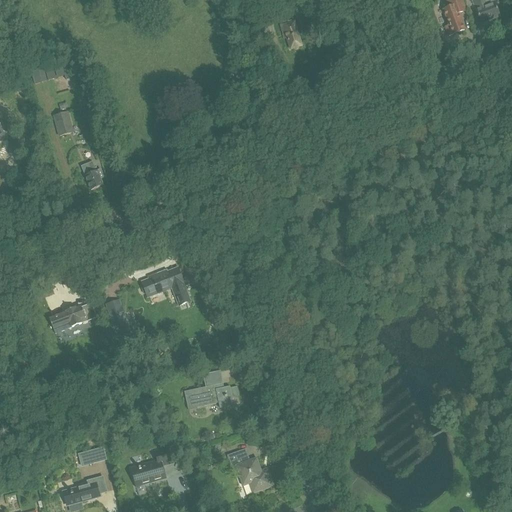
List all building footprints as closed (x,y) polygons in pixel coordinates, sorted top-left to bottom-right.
[(445,28),(448,36),(465,30),(461,19),(462,19),(460,13),(466,11),(462,0),(447,0),(449,8),(444,10),(449,26),(445,28)] [(475,0),(473,1),(481,24),(500,17),(494,2),(493,0),(475,0)] [(286,38),(290,50),(302,46),(295,22),(294,23),(292,21),(288,23),(287,25),(285,18),(280,19),(282,26),(281,26),(284,39),(286,38)] [(255,21),(249,23),(251,30),(257,28),(255,21)] [(70,77),(43,87),(47,99),(75,89),(77,95),(84,93),(80,82),(73,84),(70,77)] [(250,83),(245,85),(245,87),(252,109),(263,106),(255,82),(250,83)] [(265,106),(268,117),(278,114),(275,103),(265,106)] [(55,123),(59,137),(67,135),(75,133),(69,112),(54,117),(55,123)] [(218,124),(222,133),(234,129),(231,119),(218,124)] [(81,167),(91,190),(103,185),(101,179),(104,177),(101,170),(97,172),(93,162),(81,167)] [(144,286),(142,287),(145,295),(147,294),(148,298),(172,289),(179,307),(192,302),(188,291),(187,291),(184,285),(185,284),(179,268),(169,272),(168,271),(159,274),(160,276),(142,282),(144,286)] [(128,324),(120,300),(106,305),(115,328),(128,324)] [(92,304),(87,306),(93,320),(97,318),(92,304)] [(54,329),(56,335),(73,328),(82,324),(80,319),(85,317),(81,307),(77,309),(76,307),(66,311),(67,313),(50,320),(54,329)] [(185,317),(193,320),(198,311),(190,307),(185,317)] [(13,356),(16,363),(27,359),(24,352),(13,356)] [(207,389),(186,394),(190,411),(219,404),(221,410),(235,406),(233,399),(240,397),(238,388),(231,389),(231,388),(225,389),(224,385),(207,389)] [(11,390),(15,403),(22,401),(18,388),(11,390)] [(158,439),(166,446),(170,442),(162,434),(158,439)] [(132,468),(137,488),(168,479),(165,466),(175,463),(170,447),(155,451),(158,461),(132,468)] [(104,448),(85,453),(89,464),(107,459),(104,448)] [(249,484),(252,494),(274,486),(270,473),(263,475),(257,458),(250,461),(246,450),(228,457),(233,471),(236,470),(242,487),(249,484)] [(63,492),(67,507),(76,504),(100,497),(99,494),(108,491),(104,477),(89,481),(90,484),(72,490),(63,492)]
